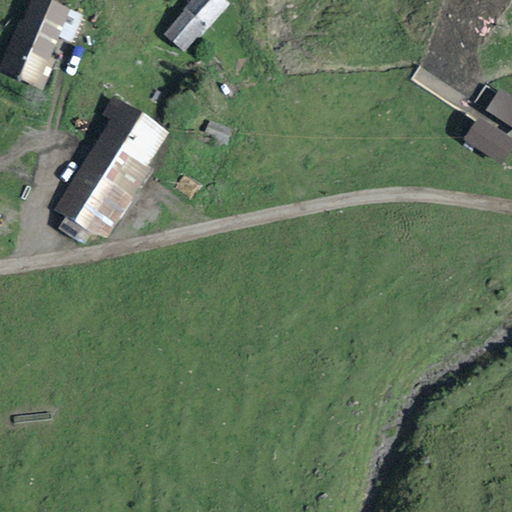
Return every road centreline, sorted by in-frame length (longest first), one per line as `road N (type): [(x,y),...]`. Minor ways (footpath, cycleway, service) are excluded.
road 1 (unclassified): [(0,268),(378,194),(511,208)]
road 2 (track): [(230,45),(304,208)]
road 3 (track): [(60,102),(35,226),(36,262)]
